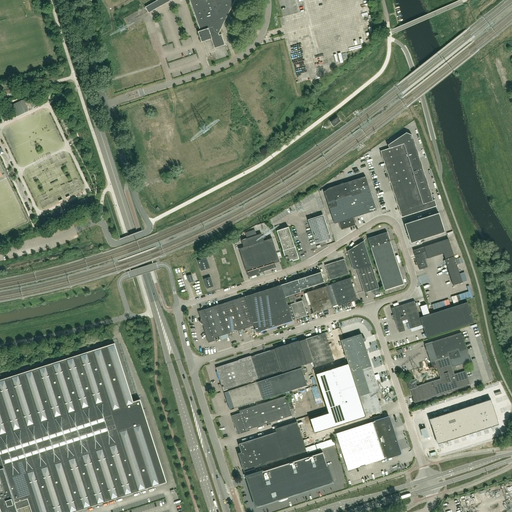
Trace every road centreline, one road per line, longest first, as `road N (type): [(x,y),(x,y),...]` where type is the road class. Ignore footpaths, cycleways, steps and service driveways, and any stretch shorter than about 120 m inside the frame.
road 1 (unclassified): [(70,0),(149,227),(113,242),(97,221),(0,253)]
road 2 (unclassified): [(372,305),(407,293),(412,281),(397,233),(380,219),(290,272),(177,307)]
road 3 (secondary): [(162,326),(57,0)]
road 4 (secondary): [(225,511),(162,326)]
road 5 (secondary): [(162,326),(213,511)]
road 6 (unclassified): [(190,364),(372,305)]
road 7 (unclassified): [(428,479),(372,305)]
road 8 (unknown): [(230,485),(245,483),(257,508),(339,482),(332,447)]
road 9 (unknown): [(391,363),(418,353),(421,342),(467,327),(487,378)]
road 10 (unclassified): [(231,489),(190,364)]
